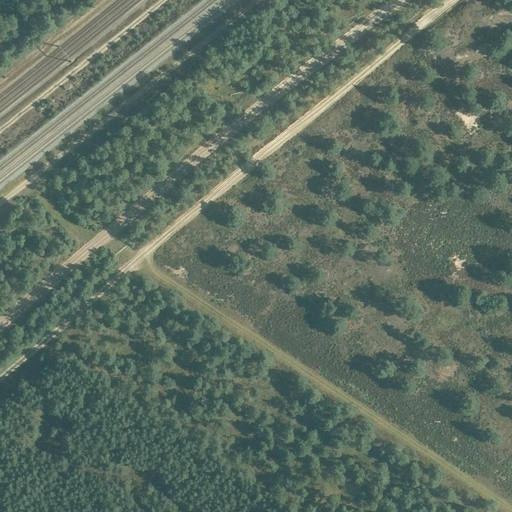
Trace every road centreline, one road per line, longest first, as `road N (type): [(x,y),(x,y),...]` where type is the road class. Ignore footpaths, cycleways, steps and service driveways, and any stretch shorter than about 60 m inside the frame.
road 1 (track): [(0,206),(260,0)]
road 2 (track): [(166,0),(0,132)]
